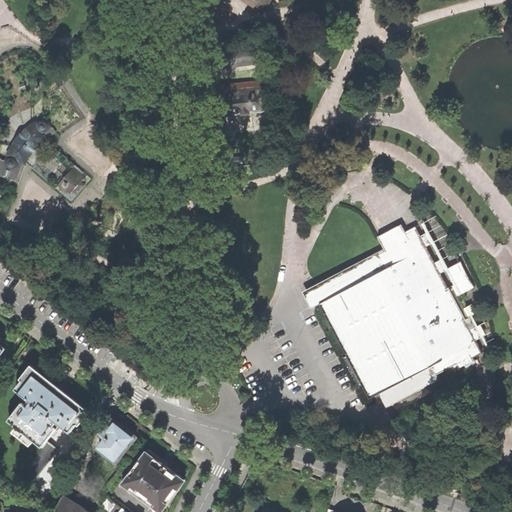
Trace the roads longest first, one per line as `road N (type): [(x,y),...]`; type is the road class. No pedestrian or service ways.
road 1 (residential): [(0,289),(135,397),(237,434)]
road 2 (residential): [(237,434),(465,511)]
